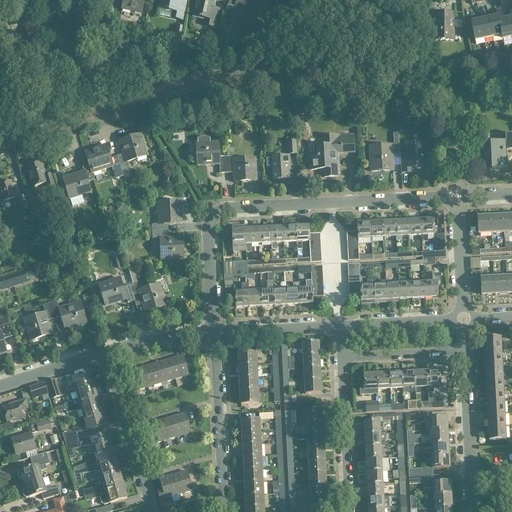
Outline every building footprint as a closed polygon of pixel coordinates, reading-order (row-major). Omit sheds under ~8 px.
[(123,0),(121,9),(141,14),(144,0),(123,0)] [(180,1),(179,0),(161,0),(160,8),(172,11),(171,17),(182,20),(187,2),(180,1)] [(204,25),(216,28),(220,10),(213,8),(214,0),(196,0),(193,17),(205,19),(204,25)] [(251,46),(253,34),(256,34),(258,33),(259,32),(260,30),(259,28),(258,26),(255,25),(259,9),(258,9),(258,10),(254,9),(254,6),(233,1),(232,5),(226,3),(227,2),(226,2),(223,16),(242,20),(241,27),(244,27),(242,34),(246,35),(244,45),(251,46)] [(497,16),(501,36),(502,40),(510,38),(507,18),(502,19),(500,9),(495,10),(497,17),(497,16)] [(21,20),(33,45),(48,38),(41,21),(40,21),(36,13),(21,20)] [(436,14),(436,31),(434,31),(434,42),(452,42),(452,31),(451,31),(451,14),(436,14)] [(488,18),(492,37),(501,36),(497,16),(497,17),(488,18)] [(479,20),(483,39),(492,37),(488,18),(479,20)] [(483,39),(479,20),(470,22),(474,41),(483,39)] [(201,110),(213,106),(211,102),(200,106),(201,110)] [(499,136),(500,142),(490,143),(491,168),(507,168),(506,151),(511,150),(511,134),(505,135),(505,136),(499,136)] [(119,142),(123,155),(116,157),(123,177),(130,174),(126,162),(147,156),(140,135),(119,142)] [(198,144),(196,144),(197,166),(219,165),(220,174),(226,174),(226,158),(219,158),(218,143),(210,144),(210,138),(207,138),(205,137),(202,137),(200,138),(198,139),(198,144)] [(339,137),(322,138),(323,147),(318,147),(318,157),(310,157),(311,170),(323,170),(324,178),(338,177),(338,168),(335,169),(334,151),(342,151),(342,153),(354,152),(353,137),(339,137)] [(297,154),(296,141),(287,141),(287,153),(289,155),(297,154)] [(424,155),(427,155),(426,143),(406,144),(406,154),(399,154),(400,173),(412,172),(412,167),(424,167),(424,155)] [(392,170),(391,145),(369,146),(371,172),(392,170)] [(116,157),(110,159),(106,146),(85,152),(89,165),(91,173),(92,173),(112,167),(116,179),(123,177),(116,157)] [(234,157),(226,158),(226,174),(234,173),(234,182),(256,181),(255,159),(234,160),(234,157)] [(289,170),(288,157),(272,158),(273,180),(288,179),(288,170),(289,170)] [(54,185),(50,174),(45,176),(40,162),(25,167),(32,187),(45,183),(46,188),(54,185)] [(90,193),(87,183),(94,181),(92,173),(91,173),(89,165),(82,168),(83,171),(62,178),(69,200),(90,193)] [(17,197),(13,185),(11,186),(10,182),(0,185),(0,198),(1,202),(17,197)] [(32,210),(29,200),(18,204),(21,214),(32,210)] [(181,224),(180,202),(158,203),(159,225),(181,224)] [(511,232),(511,215),(502,216),(503,233),(511,232)] [(503,233),(502,216),(490,217),(491,234),(503,233)] [(491,234),(490,217),(477,217),(478,234),(491,234)] [(26,229),(36,226),(33,218),(24,221),(26,229)] [(420,220),(421,235),(421,242),(426,242),(426,235),(434,235),(434,229),(437,229),(436,223),(433,223),(433,219),(420,220)] [(420,220),(407,221),(408,236),(421,235),(420,220)] [(394,221),(382,222),(383,237),(395,237),(394,221)] [(395,237),(408,236),(407,221),(394,221),(395,237)] [(357,232),(357,237),(357,239),(358,239),(358,245),(370,244),(370,238),(369,222),(356,223),(357,232)] [(370,238),(383,237),(382,222),(369,222),(370,238)] [(232,228),(233,245),(233,255),(239,255),(239,251),(245,251),(244,229),(244,226),(238,226),(238,227),(232,228)] [(295,226),(282,227),(283,243),(296,242),(295,226)] [(309,240),(309,234),(308,226),(295,226),(296,242),(297,250),(302,250),(302,242),(309,241),(309,240)] [(282,227),(270,228),(270,243),(271,243),(271,250),(277,250),(277,243),(283,243),(282,227)] [(244,229),(245,251),(246,253),(252,253),(251,244),(258,244),(257,228),(244,229)] [(258,244),(270,243),(270,228),(257,228),(258,244)] [(32,247),(53,240),(49,229),(28,236),(32,247)] [(183,260),(182,238),(160,239),(161,261),(183,260)] [(477,266),(479,261),(471,258),(469,264),(477,266)] [(0,282),(2,290),(38,278),(35,268),(0,279),(0,282)] [(246,268),(234,269),(234,278),(247,277),(247,275),(246,270),(246,268)] [(432,282),(424,282),(424,298),(437,297),(437,282),(440,282),(439,273),(432,274),(432,282)] [(506,294),(506,277),(493,278),(494,295),(506,294)] [(494,295),(493,278),(480,279),(481,295),(494,295)] [(119,279),(99,286),(105,306),(126,300),(127,304),(134,301),(129,286),(122,289),(119,279)] [(298,289),(299,305),(312,304),(312,297),(312,291),(311,288),(311,285),(311,281),(306,281),(306,289),(298,289)] [(380,285),(373,285),(374,301),(386,300),(385,284),(385,281),(380,281),(380,285)] [(412,299),(424,298),(424,282),(411,283),(412,299)] [(261,307),(274,306),(273,290),(273,283),(267,284),(267,291),(260,291),(261,307)] [(411,283),(398,284),(399,299),(412,299),(411,283)] [(159,285),(138,292),(136,284),(129,286),(134,301),(141,299),(145,313),(166,306),(159,285)] [(241,284),(242,292),(235,292),(236,308),(248,307),(248,292),(247,284),(241,284)] [(293,289),(286,290),(287,305),(299,305),(298,289),(298,284),(293,284),(293,289)] [(385,284),(386,300),(387,303),(399,302),(399,299),(398,284),(385,284)] [(374,301),(373,285),(360,286),(360,289),(360,294),(361,304),(368,304),(368,301),(374,301)] [(274,306),(287,305),(286,290),(273,290),(274,306)] [(248,307),(261,307),(260,291),(248,292),(248,307)] [(79,303),(58,310),(56,302),(49,304),(54,319),(61,317),(65,330),(85,324),(79,303)] [(45,314),(24,320),(30,341),(51,335),(47,322),(54,319),(49,304),(42,307),(45,314)] [(0,327),(10,325),(8,317),(0,319),(0,327)] [(484,352),(501,351),(500,338),(484,339),(484,352)] [(303,356),(318,356),(318,343),(303,343),(303,356)] [(484,352),(485,365),(502,364),(501,351),(484,352)] [(239,368),(256,367),(256,354),(238,355),(239,368)] [(318,356),(303,356),(304,369),(319,368),(318,356)] [(169,361),(174,381),(188,377),(183,357),(169,361)] [(155,365),(160,385),(174,381),(169,361),(155,365)] [(486,377),(502,376),(502,364),(485,365),(486,377)] [(160,385),(155,365),(141,369),(147,389),(160,385)] [(256,367),(239,368),(239,381),(257,380),(256,367)] [(319,368),(304,369),(304,381),(319,381),(319,368)] [(147,389),(141,369),(127,373),(132,393),(147,389)] [(415,388),(415,394),(420,394),(420,388),(427,387),(427,372),(427,369),(414,370),(415,388)] [(401,371),(401,373),(402,389),(402,394),(408,394),(407,388),(415,388),(414,370),(401,371)] [(377,375),(377,390),(378,390),(390,389),(389,374),(389,371),(381,371),(381,374),(377,375)] [(439,371),(427,372),(427,387),(440,387),(439,371)] [(390,389),(402,389),(401,373),(389,374),(390,389)] [(76,393),(92,388),(90,381),(91,381),(89,374),(72,380),(73,385),(76,393)] [(364,375),(364,388),(359,389),(360,395),(378,395),(378,390),(377,390),(377,375),(364,375)] [(503,389),(502,376),(486,377),(486,390),(503,389)] [(47,382),(52,398),(59,396),(54,380),(47,382)] [(257,380),(239,381),(240,393),(258,392),(257,380)] [(319,381),(304,381),(305,394),(320,394),(319,381)] [(23,400),(18,402),(8,405),(9,406),(2,408),(7,423),(23,418),(21,412),(29,409),(27,399),(32,398),(32,399),(42,396),(44,401),(49,400),(44,383),(29,387),(29,390),(21,392),(23,400)] [(64,405),(65,410),(97,400),(95,395),(94,395),(92,388),(76,393),(78,400),(64,405)] [(503,389),(486,390),(487,403),(503,402),(503,389)] [(258,392),(240,393),(241,406),(258,405),(258,392)] [(99,406),(97,400),(65,410),(66,414),(81,410),(83,418),(100,413),(98,406),(99,406)] [(415,401),(416,404),(416,410),(428,409),(428,404),(420,404),(420,401),(415,401)] [(503,402),(487,403),(488,415),(504,415),(503,402)] [(365,404),(366,412),(378,412),(378,406),(378,403),(365,404)] [(306,423),(321,423),(320,410),(305,410),(306,423)] [(103,412),(100,413),(83,418),(85,426),(84,426),(86,432),(105,426),(104,420),(105,419),(103,412)] [(405,415),(406,422),(417,422),(417,414),(405,415)] [(171,419),(176,438),(190,434),(185,415),(171,419)] [(396,421),(396,434),(402,434),(401,415),(371,416),(371,422),(379,422),(391,421),(396,421)] [(504,415),(488,415),(488,428),(505,427),(504,415)] [(430,431),(447,430),(446,417),(429,418),(430,431)] [(157,423),(162,442),(176,438),(171,419),(157,423)] [(49,421),(36,424),(38,432),(38,433),(48,430),(51,429),(49,421)] [(242,434),(260,434),(259,421),(242,422),(242,434)] [(364,423),(364,435),(380,435),(379,422),(371,422),(364,423)] [(162,442),(157,423),(143,427),(148,446),(162,442)] [(321,423),(306,423),(306,436),(321,435),(321,423)] [(505,427),(488,428),(489,441),(505,440),(505,427)] [(62,434),(65,443),(78,439),(75,429),(62,434)] [(447,430),(430,431),(430,443),(448,442),(447,430)] [(243,447),(260,446),(260,434),(242,434),(243,447)] [(35,449),(31,435),(11,441),(16,455),(35,449)] [(91,445),(94,453),(110,449),(108,442),(109,441),(107,435),(90,440),(79,443),(78,439),(65,443),(68,451),(91,445)] [(321,435),(306,436),(307,448),(322,448),(321,435)] [(380,435),(364,435),(365,448),(380,447),(385,447),(385,441),(380,441),(380,435)] [(424,449),(431,449),(431,456),(449,455),(448,442),(430,443),(423,444),(424,449)] [(244,460),(261,459),(260,446),(243,447),(244,460)] [(380,447),(365,448),(366,460),(381,459),(380,447)] [(322,448),(307,448),(307,461),(322,460),(322,448)] [(74,472),(74,473),(115,461),(114,455),(112,455),(110,449),(94,453),(96,461),(82,466),(73,469),(74,472)] [(22,479),(24,485),(41,479),(39,472),(47,469),(45,465),(49,464),(46,453),(30,458),(33,467),(20,472),(18,472),(17,474),(19,479),(20,480),(22,479)] [(431,456),(432,469),(449,468),(449,455),(431,456)] [(244,472),(262,471),(261,459),(244,460),(244,472)] [(366,460),(366,473),(381,472),(381,459),(366,460)] [(322,460),(307,461),(307,473),(323,472),(322,460)] [(99,471),(102,479),(118,474),(116,467),(117,466),(115,461),(74,473),(75,477),(84,475),(99,471)] [(432,469),(420,469),(408,470),(408,477),(432,476),(432,469)] [(262,484),(262,471),(244,472),(245,485),(262,484)] [(173,477),(178,496),(193,492),(187,472),(173,477)] [(323,472),(307,473),(308,486),(323,485),(323,472)] [(366,473),(367,485),(382,485),(381,472),(366,473)] [(91,495),(123,486),(121,481),(120,481),(118,474),(102,479),(104,486),(90,491),(91,495)] [(433,476),(432,476),(408,477),(409,485),(424,484),(424,489),(433,489),(434,496),(451,495),(450,482),(433,483),(433,476)] [(178,496),(173,477),(159,481),(162,491),(157,492),(159,501),(178,496)] [(44,487),(41,479),(24,485),(26,490),(24,491),(23,492),(25,497),(26,498),(28,498),(41,494),(43,500),(60,495),(57,488),(52,490),(50,485),(44,487)] [(245,485),(246,497),(263,496),(262,484),(245,485)] [(308,486),(308,498),(324,497),(323,485),(308,486)] [(382,485),(367,485),(367,498),(383,497),(382,485)] [(124,491),(123,486),(91,495),(93,499),(99,498),(101,505),(104,506),(126,499),(126,498),(125,499),(123,492),(124,491)] [(71,487),(64,490),(65,496),(73,493),(71,487)] [(67,496),(69,502),(77,499),(74,493),(67,495),(67,496)] [(451,495),(434,496),(434,509),(452,508),(451,495)] [(62,498),(53,501),(56,510),(48,511),(71,511),(69,502),(67,496),(62,498)] [(246,510),(264,509),(263,496),(246,497),(246,510)] [(324,497),(308,498),(309,511),(324,510),(324,497)] [(383,497),(367,498),(368,510),(383,510),(383,497)]
